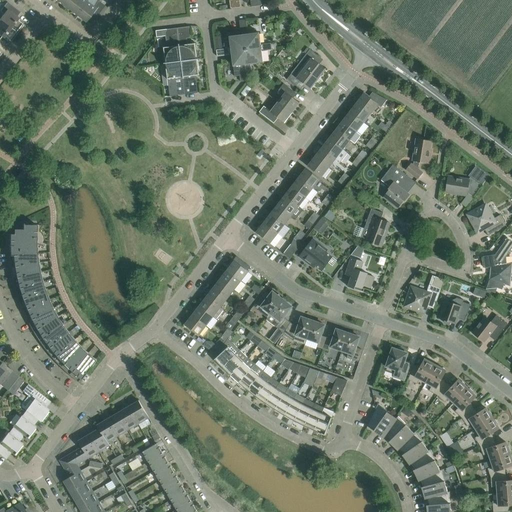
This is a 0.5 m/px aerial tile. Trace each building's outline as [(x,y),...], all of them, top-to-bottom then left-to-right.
[(67,8),(73,0),(59,0),(58,1),(67,8)] [(76,15),(87,1),(85,0),(73,0),(67,8),(76,15)] [(229,0),(230,9),(241,8),(240,0),(229,0)] [(96,17),(105,6),(98,1),(93,7),(87,1),(76,15),(85,22),(92,14),(96,17)] [(18,18),(17,17),(20,12),(7,2),(1,10),(1,12),(4,14),(0,19),(0,20),(16,33),(23,24),(17,20),(18,18)] [(246,49),(245,40),(248,40),(247,34),(248,34),(246,19),(239,20),(241,35),(230,37),(231,48),(236,48),(237,51),(246,49)] [(16,33),(0,20),(0,38),(1,37),(3,38),(4,36),(10,41),(16,33)] [(197,59),(196,51),(195,43),(188,44),(187,39),(185,39),(184,28),(177,29),(181,61),(199,59),(197,59)] [(181,61),(177,29),(171,30),(172,41),(171,41),(171,46),(163,47),(165,63),(164,63),(181,61)] [(261,44),(259,33),(248,34),(247,34),(248,40),(245,40),(246,49),(256,48),(256,51),(262,50),(262,51),(272,50),(271,43),(261,44)] [(221,37),(214,38),(216,50),(221,49),(222,49),(221,37)] [(246,75),(245,65),(245,59),(247,59),(246,49),(237,51),(236,48),(231,48),(222,49),(221,49),(216,50),(217,56),(232,55),(235,76),(240,76),(246,75)] [(263,62),(262,51),(262,50),(256,51),(256,48),(246,49),(247,59),(245,59),(245,65),(246,75),(253,74),(251,64),(263,62)] [(326,69),(318,63),(321,58),(310,49),(299,64),(304,68),(318,79),(326,69)] [(198,93),(196,77),(195,76),(199,75),(197,59),(199,59),(181,61),(186,94),(198,93)] [(186,94),(181,61),(164,63),(164,64),(165,64),(167,71),(167,79),(173,78),(174,84),(169,85),(170,96),(185,94),(186,94)] [(318,79),(304,68),(299,64),(287,79),(298,88),(303,82),(311,89),(318,79)] [(299,103),(291,97),(295,92),(284,83),(279,90),(280,96),(281,97),(278,102),(292,113),(299,103)] [(381,107),(387,100),(374,93),(370,98),(369,97),(370,96),(364,92),(359,97),(360,98),(357,103),(371,113),(378,105),(381,107)] [(292,113),(278,102),(271,111),(264,106),(259,112),(272,122),(276,116),(284,123),(292,113)] [(371,113),(357,103),(350,112),(364,123),(371,113)] [(364,123),(350,112),(343,121),(357,131),(364,123)] [(357,131),(343,121),(336,130),(350,140),(357,131)] [(391,129),(394,125),(389,121),(386,125),(391,129)] [(387,133),(391,129),(386,125),(382,129),(387,133)] [(350,140),(336,130),(329,139),(343,149),(350,140)] [(374,145),(378,141),(373,137),(369,141),(374,145)] [(343,149),(329,139),(322,148),(336,158),(343,149)] [(429,163),(430,155),(429,155),(431,141),(416,139),(413,160),(414,161),(414,163),(412,164),(411,163),(406,170),(418,179),(423,173),(417,168),(419,165),(419,162),(429,163)] [(371,149),(374,145),(369,141),(366,145),(371,149)] [(336,158),(322,148),(315,157),(329,167),(336,158)] [(361,163),(364,159),(359,155),(355,159),(361,163)] [(329,167),(315,157),(308,166),(322,177),(329,167)] [(357,167),(361,163),(355,159),(352,163),(357,167)] [(490,175),(475,164),(474,164),(475,164),(478,166),(470,177),(469,180),(448,176),(446,192),(467,195),(467,193),(473,197),(482,186),(490,175)] [(405,191),(408,186),(409,187),(413,181),(416,183),(393,165),(381,180),(390,186),(388,189),(389,189),(383,197),(398,209),(404,201),(405,202),(410,195),(405,191)] [(320,179),(314,175),(306,168),(299,178),(313,189),(320,179)] [(346,181),(350,177),(345,173),(341,177),(346,181)] [(343,185),(346,181),(341,177),(338,181),(343,185)] [(318,192),(313,189),(299,178),(292,187),(306,198),(311,201),(318,192)] [(306,198),(292,187),(285,196),(299,207),(306,198)] [(330,202),(333,198),(328,194),(325,198),(330,202)] [(299,207),(285,196),(278,205),(292,216),(296,219),(303,210),(299,207)] [(327,206),(330,202),(325,198),(322,202),(327,206)] [(292,216),(278,205),(271,214),(285,225),(292,216)] [(506,225),(500,215),(493,219),(485,205),(468,215),(478,232),(488,226),(492,233),(506,225)] [(381,247),(390,223),(381,220),(383,213),(371,209),(360,239),(381,247)] [(330,210),(325,217),(332,222),(337,216),(336,214),(330,210)] [(316,220),(319,216),(314,212),(311,216),(316,220)] [(285,225),(271,214),(264,223),(278,234),(285,225)] [(313,224),(316,220),(311,216),(308,220),(313,224)] [(36,244),(36,237),(36,225),(23,224),(22,223),(22,229),(13,229),(13,234),(9,234),(9,241),(13,241),(13,246),(9,246),(10,256),(36,253),(36,244)] [(278,234),(264,223),(260,227),(259,226),(255,232),(261,237),(261,236),(271,243),(278,234)] [(302,238),(305,234),(300,230),(297,234),(302,238)] [(299,242),(302,238),(297,234),(294,238),(296,240),(293,245),(298,249),(301,244),(299,242)] [(507,268),(506,257),(511,248),(511,241),(507,238),(495,254),(483,256),(485,268),(491,267),(492,273),(486,290),(493,292),(495,287),(502,290),(505,280),(511,281),(511,268),(507,268)] [(305,249),(299,257),(308,263),(310,261),(322,270),(328,262),(332,266),(337,260),(332,257),(320,248),(322,246),(313,239),(305,249)] [(290,259),(297,250),(298,249),(293,245),(291,244),(283,254),(290,259)] [(365,249),(358,247),(352,256),(361,260),(365,249)] [(39,263),(36,254),(36,253),(10,256),(11,267),(38,263),(39,263)] [(247,270),(250,266),(237,256),(230,265),(231,266),(227,270),(241,281),(248,272),(247,270)] [(361,291),(367,273),(360,271),(363,262),(351,257),(347,270),(353,272),(348,286),(361,291)] [(41,272),(38,263),(11,267),(13,278),(39,272),(41,272)] [(241,281),(227,270),(224,274),(223,274),(219,278),(234,290),(241,281)] [(43,281),(39,273),(39,272),(13,278),(16,289),(42,282),(43,281)] [(234,290),(219,278),(216,283),(217,284),(213,288),(227,299),(234,290)] [(411,287),(405,306),(424,313),(428,301),(435,304),(441,289),(443,281),(435,278),(433,286),(429,285),(427,292),(411,287)] [(46,290),(42,282),(16,289),(20,300),(45,291),(46,290)] [(259,294),(262,290),(257,286),(254,290),(259,294)] [(227,299),(213,288),(212,287),(209,292),(210,293),(206,297),(220,308),(227,299)] [(484,298),(486,291),(475,287),(473,294),(484,298)] [(48,300),(49,299),(45,291),(20,300),(24,310),(48,300)] [(266,319),(282,299),(273,291),(266,300),(261,296),(253,306),(268,317),(266,319)] [(252,303),(255,299),(250,295),(247,300),(252,303)] [(224,310),(220,308),(206,297),(203,301),(202,301),(198,305),(213,317),(216,319),(224,310)] [(465,320),(470,304),(463,302),(464,300),(457,298),(452,300),(451,303),(445,301),(439,318),(444,319),(443,320),(445,323),(450,325),(451,322),(456,323),(458,318),(465,320)] [(284,317),(292,306),(282,299),(266,319),(284,333),(290,322),(284,317)] [(53,308),(48,300),(24,310),(28,320),(52,309),(52,308),(53,308)] [(213,317),(198,305),(195,310),(196,311),(192,315),(206,326),(213,317)] [(34,330),(57,317),(58,316),(52,309),(28,320),(34,330)] [(238,321),(245,312),(240,309),(233,318),(238,321)] [(206,326),(192,315),(189,319),(188,319),(183,324),(189,329),(190,328),(199,335),(206,326)] [(495,340),(508,324),(496,315),(491,322),(485,317),(472,332),(484,342),(492,332),(497,337),(494,340),(495,340)] [(40,340),(62,325),(63,324),(57,317),(34,330),(40,340)] [(307,339),(313,321),(301,317),(298,328),(290,322),(284,333),(293,340),(305,344),(307,339)] [(231,330),(238,321),(233,318),(226,326),(228,328),(231,330)] [(321,335),(325,325),(313,321),(307,339),(318,343),(317,347),(323,349),(327,337),(321,335)] [(46,349),(67,333),(68,332),(62,325),(40,340),(46,349)] [(228,328),(224,333),(221,337),(226,341),(233,332),(231,330),(228,328)] [(342,351),(348,333),(336,329),(333,339),(327,337),(323,349),(329,351),(330,347),(342,351)] [(254,335),(250,332),(246,337),(251,340),(254,335)] [(54,358),(73,340),(74,339),(67,333),(46,349),(54,358)] [(356,347),(360,337),(348,333),(342,351),(348,353),(347,357),(358,361),(362,349),(356,347)] [(254,335),(251,340),(255,343),(259,338),(254,335)] [(218,351),(224,344),(226,341),(221,337),(213,347),(218,351)] [(61,366),(80,347),(81,346),(74,340),(73,340),(54,358),(61,366)] [(270,347),(266,343),(262,341),(258,346),(262,349),(266,352),(270,347)] [(69,374),(87,354),(88,353),(80,347),(61,366),(69,374)] [(222,368),(236,354),(228,347),(214,359),(222,368)] [(278,353),(274,350),(270,347),(266,352),(265,353),(273,359),(278,353)] [(405,380),(410,366),(411,363),(404,361),(407,353),(405,353),(405,351),(404,350),(402,348),(400,348),(397,347),(395,348),(395,349),(393,348),(385,371),(394,374),(393,376),(405,380)] [(230,375),(243,362),(247,357),(240,350),(236,354),(222,368),(230,375)] [(88,368),(91,365),(92,366),(96,360),(87,354),(69,374),(75,378),(78,381),(88,368)] [(281,364),(285,359),(281,355),(277,360),(281,364)] [(239,383),(251,369),(255,364),(247,357),(243,362),(230,375),(239,383)] [(290,368),(294,362),(287,360),(285,359),(281,364),(285,367),(289,370),(290,368)] [(426,382),(436,364),(429,360),(428,361),(424,359),(418,370),(413,367),(408,379),(417,384),(419,379),(426,382)] [(17,377),(10,372),(11,370),(6,367),(2,362),(0,363),(0,384),(8,391),(13,384),(18,378),(19,377),(18,377),(17,377)] [(299,371),(301,365),(296,363),(294,362),(290,368),(297,373),(299,371)] [(247,390),(259,375),(263,371),(255,364),(251,369),(239,383),(247,390)] [(440,381),(446,371),(442,369),(443,367),(436,364),(426,382),(432,386),(429,391),(437,395),(445,384),(440,381)] [(307,374),(310,368),(301,365),(299,371),(307,374)] [(317,377),(319,371),(310,368),(307,374),(308,374),(304,383),(313,386),(317,377)] [(256,397),(271,377),(263,371),(259,375),(247,390),(256,397)] [(265,403),(276,388),(279,383),(271,377),(256,397),(265,403)] [(341,396),(347,381),(337,377),(335,384),(331,392),(341,396)] [(18,378),(13,384),(19,388),(23,383),(18,378)] [(453,403),(468,387),(462,381),(461,382),(458,379),(450,388),(445,384),(437,395),(445,402),(448,398),(453,403)] [(275,410),(285,394),(288,388),(279,383),(276,388),(265,403),(275,410)] [(46,408),(51,402),(28,384),(22,391),(29,396),(22,405),(22,407),(25,410),(26,410),(38,420),(40,421),(49,410),(46,408)] [(468,405),(476,396),(473,393),(474,392),(468,387),(453,403),(459,407),(455,411),(462,418),(472,409),(468,405)] [(284,415),(294,399),(297,394),(288,388),(285,394),(275,410),(284,415)] [(372,390),(373,395),(381,398),(383,394),(372,390)] [(294,421),(303,404),(306,399),(297,394),(294,399),(284,415),(294,421)] [(304,426),(312,409),(315,403),(306,399),(303,404),(294,421),(304,426)] [(149,418),(139,400),(132,404),(131,403),(127,405),(138,424),(149,418)] [(314,431),(322,413),(324,408),(315,403),(312,409),(304,426),(314,431)] [(384,435),(399,416),(398,415),(396,418),(387,412),(377,407),(379,404),(378,403),(366,428),(367,428),(368,426),(375,429),(373,431),(383,438),(385,436),(384,435)] [(138,424),(127,405),(124,408),(124,409),(118,413),(128,430),(138,424)] [(325,435),(332,417),(334,412),(324,408),(322,413),(314,431),(325,435)] [(476,429),(494,417),(489,411),(488,411),(486,408),(476,414),(472,409),(462,418),(467,426),(472,423),(476,429)] [(35,427),(33,426),(38,420),(26,410),(21,416),(12,427),(13,427),(8,433),(19,442),(24,436),(27,438),(35,427)] [(128,430),(118,413),(111,416),(111,415),(107,418),(118,436),(128,430)] [(399,448),(417,431),(416,431),(414,433),(406,425),(405,425),(396,419),(399,416),(384,435),(385,436),(391,440),(389,442),(397,450),(399,448)] [(489,435),(499,428),(497,425),(498,424),(494,417),(476,429),(479,435),(475,438),(480,446),(492,440),(489,435)] [(118,436),(107,418),(103,420),(104,421),(97,425),(99,429),(99,428),(107,442),(118,436)] [(99,428),(99,429),(93,432),(92,431),(88,433),(99,452),(109,446),(107,442),(99,428)] [(411,463),(431,449),(431,448),(428,451),(422,441),(421,442),(414,434),(417,431),(399,448),(404,453),(402,455),(409,465),(411,463)] [(14,455),(22,444),(19,442),(8,433),(0,442),(0,454),(6,459),(11,453),(14,455)] [(99,452),(88,433),(84,435),(85,437),(78,441),(82,447),(89,458),(99,452)] [(511,453),(508,445),(507,446),(506,442),(494,446),(492,440),(480,446),(483,455),(488,453),(491,460),(511,453)] [(163,453),(159,447),(157,444),(157,443),(142,452),(143,452),(145,455),(145,456),(148,462),(149,462),(148,461),(161,454),(163,453)] [(82,447),(67,456),(60,460),(70,477),(81,471),(77,465),(89,458),(82,447)] [(440,471),(435,460),(428,451),(431,449),(411,463),(416,469),(413,470),(418,481),(421,480),(421,479),(443,469),(440,471)] [(154,471),(167,463),(167,464),(168,463),(169,463),(165,457),(163,453),(161,454),(148,461),(149,462),(151,465),(150,465),(154,471)] [(502,469),(511,465),(511,456),(511,453),(491,460),(493,466),(488,468),(491,477),(504,475),(502,469)] [(160,480),(172,473),(173,473),(174,473),(174,472),(171,466),(170,466),(168,463),(167,464),(167,463),(154,471),(156,475),(160,481),(160,480)] [(447,492),(444,481),(440,471),(443,470),(443,469),(421,479),(421,480),(424,486),(421,487),(424,499),(427,498),(427,497),(451,491),(447,492)] [(69,492),(87,481),(81,471),(70,477),(64,481),(68,487),(66,488),(69,492)] [(180,482),(176,476),(174,473),(173,473),(172,473),(160,480),(160,481),(162,484),(165,491),(166,490),(165,490),(178,483),(180,482)] [(511,480),(504,481),(504,475),(491,477),(491,487),(497,487),(497,494),(511,492),(511,480)] [(93,491),(87,481),(69,492),(71,496),(72,495),(76,502),(93,491)] [(171,500),(184,492),(185,492),(186,491),(182,485),(182,486),(180,482),(178,483),(165,490),(166,490),(168,494),(167,494),(171,500)] [(80,511),(81,511),(99,502),(93,491),(76,502),(80,508),(79,509),(80,511)] [(450,511),(450,503),(447,493),(451,492),(451,491),(427,497),(427,498),(429,505),(427,505),(427,511),(450,511)] [(191,501),(188,495),(187,495),(185,492),(184,492),(171,500),(173,503),(173,504),(177,510),(177,509),(189,502),(190,502),(191,501)] [(511,504),(511,492),(497,494),(498,501),(492,501),(493,511),(498,511),(506,511),(505,505),(511,504)] [(195,511),(197,511),(193,504),(193,505),(191,501),(190,502),(189,502),(177,509),(178,511),(193,511),(195,511)] [(25,511),(20,502),(5,511),(3,508),(0,509),(0,511),(25,511)] [(105,511),(99,502),(81,511),(105,511)]
